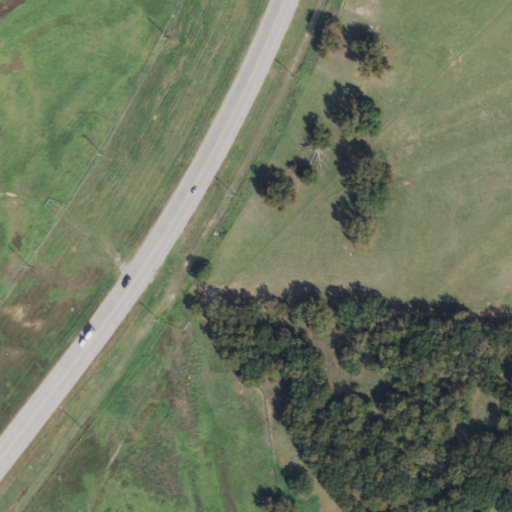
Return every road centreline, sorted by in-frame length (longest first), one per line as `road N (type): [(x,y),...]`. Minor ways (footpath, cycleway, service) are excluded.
road 1 (primary): [(287,0),(210,166),(97,334)]
road 2 (primary): [(97,334),(0,463)]
